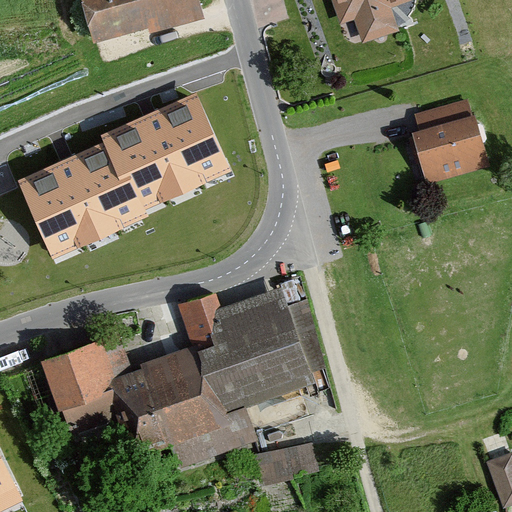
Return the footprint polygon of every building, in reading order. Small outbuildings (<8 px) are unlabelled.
[(204,19),(198,0),(86,0),(99,46),(204,19)] [(419,0),(332,0),(341,29),(353,26),(359,45),(400,32),(393,11),(420,3),(419,0)] [(226,170),(194,98),(106,137),(109,144),(23,182),(55,254),(143,214),(140,208),(226,170)] [(480,120),(416,138),(430,188),(494,170),(480,120)] [(132,375),(167,469),(252,442),(238,404),(311,380),(280,293),(220,313),(214,299),(182,308),(195,353),(132,375)] [(115,338),(46,365),(73,437),(143,410),(132,375),(115,338)] [(317,432),(266,448),(275,478),(326,463),(317,432)] [(511,456),(488,465),(505,510),(511,507),(511,456)] [(0,508),(18,500),(0,462),(0,508)]
